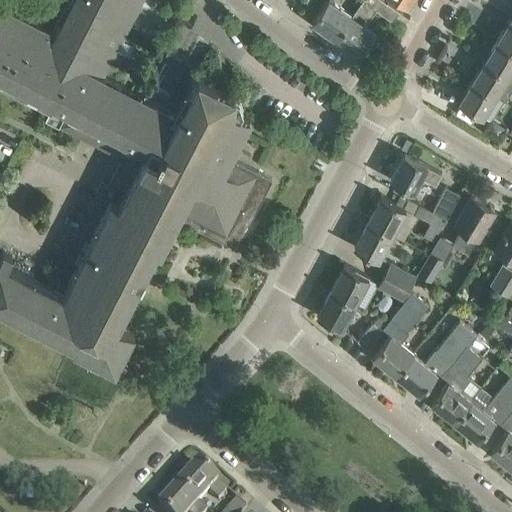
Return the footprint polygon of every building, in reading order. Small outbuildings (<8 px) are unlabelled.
[(0,0),(0,75),(13,82),(11,87),(38,102),(41,96),(54,103),(49,113),(62,120),(59,125),(80,136),(122,157),(109,182),(125,190),(119,203),(111,199),(63,294),(7,265),(12,256),(3,251),(0,256),(0,301),(76,341),(73,347),(115,368),(134,330),(117,322),(172,214),(176,216),(175,218),(176,216),(237,247),(272,178),(253,169),(225,154),(238,128),(242,131),(241,132),(241,133),(242,130),(249,116),(228,105),(233,95),(235,92),(201,74),(199,73),(198,73),(177,113),(143,96),(103,75),(142,0),(72,0),(55,34),(2,6),(5,0),(0,0)] [(326,0),(312,20),(336,36),(352,14),(331,0),(326,0)] [(352,14),(336,36),(360,53),(376,31),(365,24),(376,8),(393,20),(400,11),(385,0),(363,0),(353,15),(352,14)] [(511,19),(510,18),(497,38),(511,47),(511,19)] [(511,47),(497,38),(484,59),(511,76),(511,47)] [(511,76),(484,59),(472,79),(496,94),(496,93),(505,99),(511,86),(511,76)] [(496,94),(472,79),(459,100),(482,115),(496,94)] [(391,178),(408,188),(414,191),(422,176),(436,184),(442,172),(427,165),(428,164),(405,152),(391,178)] [(446,184),(432,210),(446,218),(460,192),(446,184)] [(404,239),(418,214),(415,212),(382,194),(368,219),(404,239)] [(452,242),(468,251),(494,209),(494,210),(495,209),(472,195),(455,223),(461,227),(452,242)] [(432,210),(429,208),(420,203),(415,212),(418,214),(424,217),(430,221),(423,234),(434,240),(446,218),(445,217),(432,210)] [(404,239),(368,219),(354,246),(377,258),(391,233),(404,239)] [(490,281),(503,289),(511,294),(511,292),(511,266),(511,265),(511,219),(501,236),(496,245),(508,252),(490,281)] [(418,271),(432,279),(443,261),(429,252),(418,271)] [(391,260),(385,272),(410,285),(417,273),(391,260)] [(345,262),(331,288),(355,301),(369,275),(345,262)] [(410,285),(385,272),(378,284),(403,298),(410,285)] [(355,301),(331,288),(317,314),(341,327),(355,301)] [(395,372),(413,351),(400,341),(409,332),(407,330),(428,303),(412,290),(389,320),(391,321),(383,330),(389,334),(386,339),(373,354),(385,364),(386,367),(392,372),(395,372)] [(511,300),(498,323),(511,330),(511,300)] [(368,348),(383,330),(391,321),(389,320),(378,314),(357,340),(368,348)] [(433,351),(425,361),(436,369),(441,363),(448,368),(468,343),(468,344),(478,332),(461,318),(435,352),(433,351)] [(486,324),(479,333),(485,338),(493,329),(486,324)] [(468,343),(448,368),(454,373),(448,380),(461,390),(466,383),(472,377),(468,374),(483,355),(468,344),(468,343)] [(413,351),(395,372),(397,373),(397,377),(403,382),(407,381),(419,391),(431,376),(436,369),(413,351)] [(511,370),(487,402),(483,408),(494,416),(498,411),(505,417),(511,407),(511,370)] [(431,401),(453,419),(470,398),(448,380),(431,401)] [(470,398),(453,419),(477,438),(489,422),(494,416),(483,408),(470,398)] [(491,449),(511,466),(511,430),(508,428),(491,449)] [(198,462),(178,484),(207,510),(208,509),(199,501),(208,491),(218,500),(228,490),(218,481),(198,462)] [(205,511),(207,510),(178,484),(159,505),(165,511),(205,511)] [(224,511),(242,511),(247,507),(237,498),(224,511)]
